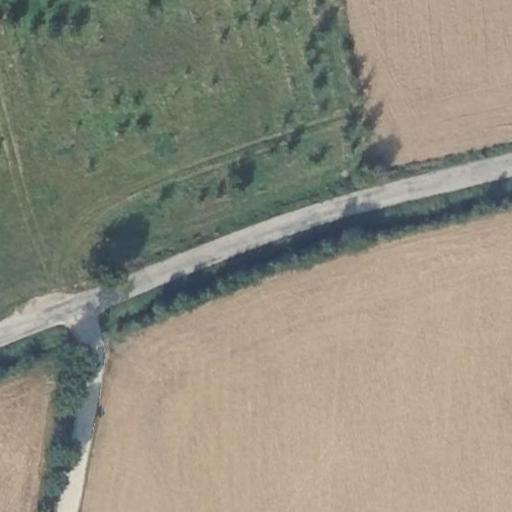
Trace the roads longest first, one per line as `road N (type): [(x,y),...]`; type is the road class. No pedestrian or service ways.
road 1 (unclassified): [(511,162),(307,217),(0,336)]
road 2 (track): [(84,305),(87,400),(68,511)]
